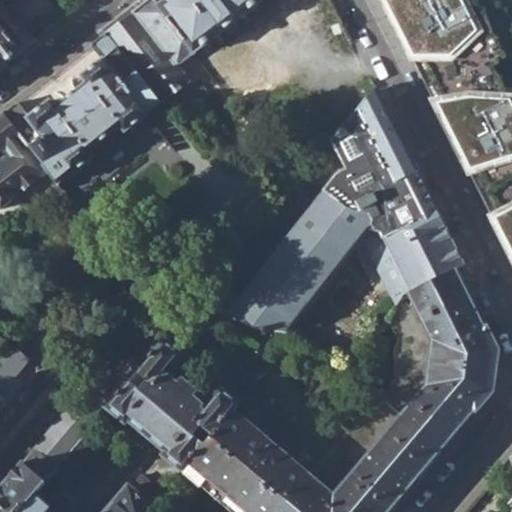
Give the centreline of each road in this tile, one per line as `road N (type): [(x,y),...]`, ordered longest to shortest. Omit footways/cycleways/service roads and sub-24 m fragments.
road 1 (residential): [(511,324),(352,0)]
road 2 (residential): [(0,95),(122,0)]
road 3 (residential): [(511,418),(431,511)]
